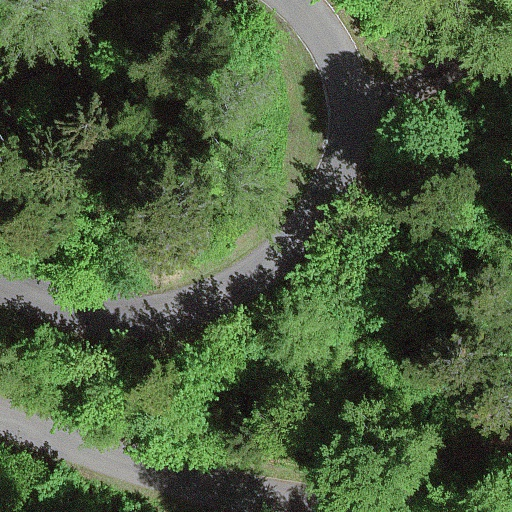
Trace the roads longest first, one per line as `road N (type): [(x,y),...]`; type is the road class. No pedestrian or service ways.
road 1 (unclassified): [(0,273),(62,303),(113,314),(192,305),(236,289),(291,252),(329,198),(346,111),(339,65),(298,0)]
road 2 (unclassified): [(359,511),(202,484),(115,460),(0,413)]
